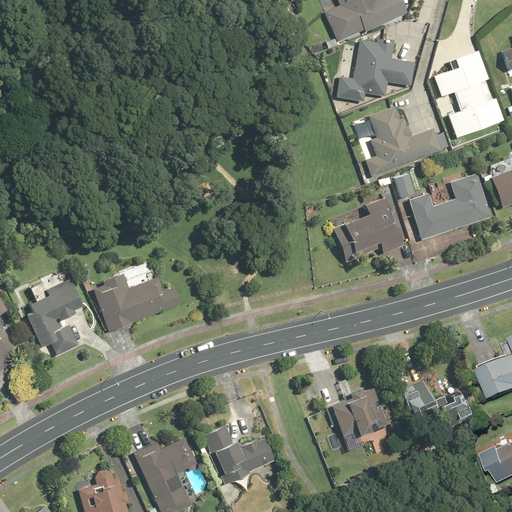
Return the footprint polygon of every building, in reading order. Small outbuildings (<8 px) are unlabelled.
[(364,32),(406,12),(400,0),(335,0),(338,5),(322,12),(336,41),(363,29),(364,32)] [(511,34),(511,46),(500,51),(507,70),(509,69),(511,74),(511,73),(511,34)] [(375,42),(358,39),(351,78),(338,76),(335,97),(362,101),(363,93),(384,96),(386,82),(409,86),(413,62),(390,58),(393,40),(375,38),(375,42)] [(439,96),(452,91),(459,111),(446,116),(455,137),(502,119),(494,98),(484,101),(482,95),(487,93),(483,83),(478,85),(477,82),(487,78),(476,50),(447,61),(450,69),(431,76),(439,96)] [(370,177),(440,151),(432,128),(410,136),(406,126),(405,127),(401,118),(399,119),(395,109),(394,110),(393,106),(367,115),(375,138),(368,140),(374,156),(364,160),(370,177)] [(511,168),(490,176),(490,174),(482,177),(483,181),(489,178),(500,208),(511,203),(511,168)] [(406,199),(419,240),(490,217),(476,172),(448,181),(454,198),(431,206),(426,193),(406,199)] [(413,193),(407,173),(392,178),(398,197),(413,193)] [(366,213),(331,228),(344,262),(355,258),(352,252),(377,242),(382,253),(402,245),(383,196),(362,205),(366,213)] [(107,332),(179,303),(172,286),(161,291),(155,276),(126,287),(120,273),(100,280),(102,284),(90,289),(107,332)] [(31,311),(24,315),(40,347),(48,342),(55,355),(77,344),(67,324),(58,328),(54,319),(57,318),(58,320),(74,313),(73,310),(81,306),(68,278),(44,290),(47,295),(27,304),(31,311)] [(0,368),(11,361),(5,351),(13,347),(0,324),(0,311),(4,309),(0,302),(0,368)] [(491,399),(511,389),(511,337),(511,338),(511,340),(511,356),(479,370),(491,399)] [(467,411),(461,397),(459,398),(455,390),(445,394),(447,398),(442,400),(439,393),(430,397),(422,379),(398,389),(409,415),(421,410),(420,407),(431,402),(433,408),(448,402),(454,416),(467,411)] [(385,423),(370,386),(359,390),(358,387),(346,392),(348,396),(324,405),(331,424),(335,422),(340,434),(353,429),(355,434),(385,423)] [(226,424),(203,435),(225,484),(275,462),(263,435),(241,445),(239,440),(234,442),(226,424)] [(197,464),(186,438),(160,449),(157,441),(133,452),(160,511),(177,511),(194,504),(179,472),(197,464)] [(482,452),(490,469),(494,467),(501,482),(511,477),(511,446),(501,451),(498,445),(482,452)] [(78,490),(84,511),(129,511),(127,503),(129,503),(126,490),(123,491),(120,478),(114,479),(112,473),(112,472),(111,471),(110,470),(109,470),(109,469),(108,469),(107,469),(106,469),(105,469),(104,469),(103,469),(102,469),(101,469),(100,470),(99,470),(99,471),(98,471),(98,472),(97,472),(97,473),(96,474),(96,475),(96,476),(96,477),(98,484),(78,490)]
